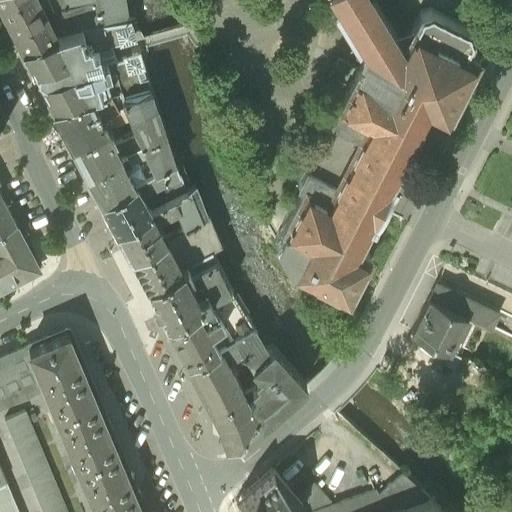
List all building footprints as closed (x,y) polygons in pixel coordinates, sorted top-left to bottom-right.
[(0,0),(0,3),(21,44),(77,27),(102,23),(95,0),(87,0),(65,6),(62,0),(51,0),(56,9),(55,10),(54,8),(49,11),(44,0),(0,0)] [(95,0),(102,23),(128,19),(123,0),(62,0),(65,6),(87,0),(95,0)] [(476,53),(464,47),(471,33),(467,24),(429,4),(419,8),(413,21),(412,20),(402,41),(376,0),(335,0),(336,1),(328,6),(353,46),(358,43),(362,50),(360,54),(362,55),(340,100),(337,98),(296,179),(303,183),(275,240),(289,264),(347,295),(369,250),(356,244),(370,217),(370,218),(378,204),(378,205),(387,187),(386,187),(393,173),(392,173),(427,104),(446,113),(476,53)] [(36,75),(52,106),(89,95),(118,87),(121,96),(150,87),(136,45),(128,19),(102,23),(77,27),(21,44),(36,75)] [(102,114),(108,124),(129,114),(154,100),(150,87),(121,96),(118,87),(89,95),(100,115),(102,114)] [(100,115),(89,95),(52,106),(72,143),(108,124),(102,114),(100,115)] [(164,131),(154,100),(129,114),(137,131),(132,133),(132,132),(123,137),(123,138),(114,142),(110,135),(112,134),(112,133),(108,124),(72,143),(86,170),(122,151),(164,131)] [(174,158),(164,131),(122,151),(86,170),(101,197),(134,179),(174,158)] [(238,162),(249,189),(265,182),(266,182),(255,155),(253,156),(254,157),(241,162),(241,161),(238,162)] [(174,158),(134,179),(101,197),(116,225),(186,189),(174,158)] [(249,189),(262,220),(273,214),(271,210),(276,207),(276,205),(275,206),(271,197),(272,196),(271,194),(270,194),(265,182),(249,189)] [(195,185),(186,189),(116,225),(131,254),(165,237),(153,215),(160,218),(178,208),(185,226),(199,219),(208,215),(195,185)] [(0,193),(0,230),(15,223),(0,193)] [(220,246),(208,215),(199,219),(185,226),(165,237),(131,254),(146,282),(210,249),(211,250),(220,246)] [(15,223),(0,230),(0,287),(39,266),(15,223)] [(211,250),(210,249),(146,282),(166,321),(208,299),(230,288),(211,250)] [(498,308),(435,277),(428,292),(466,311),(465,313),(490,325),(498,308)] [(232,336),(253,325),(230,288),(208,299),(232,336)] [(466,311),(428,292),(410,329),(448,348),(465,313),(466,311)] [(232,336),(208,299),(166,321),(188,363),(219,346),(218,344),(232,336)] [(247,360),(252,367),(271,354),(268,350),(253,325),(232,336),(218,344),(219,346),(225,358),(241,349),(247,360)] [(0,355),(0,411),(45,392),(50,404),(92,386),(67,327),(0,355)] [(211,407),(243,390),(232,369),(225,358),(219,346),(188,363),(211,407)] [(268,386),(249,402),(254,411),(252,414),(261,424),(306,385),(272,347),(268,350),(271,354),(252,367),(259,375),(268,386)] [(232,369),(247,360),(241,349),(225,358),(232,369)] [(211,407),(218,421),(226,444),(245,437),(261,424),(252,414),(254,411),(249,402),(268,386),(259,375),(255,379),(257,381),(251,388),(255,392),(247,399),(243,390),(211,407)] [(117,442),(92,386),(50,404),(73,460),(117,442)] [(67,511),(25,410),(4,418),(43,511),(67,511)] [(111,511),(141,500),(117,442),(73,460),(95,511),(111,511)] [(239,511),(290,511),(301,502),(287,486),(271,468),(235,499),(239,511)] [(309,511),(330,504),(330,500),(303,470),(287,486),(301,502),(309,511)] [(403,471),(378,491),(392,507),(396,506),(419,486),(403,471)] [(0,483),(0,501),(13,496),(6,481),(0,483)] [(378,511),(447,511),(419,486),(396,506),(392,507),(378,511)] [(309,511),(378,511),(392,507),(378,491),(376,487),(330,504),(309,511)] [(19,511),(13,496),(0,501),(0,511),(19,511)] [(111,511),(146,511),(141,500),(111,511)]
